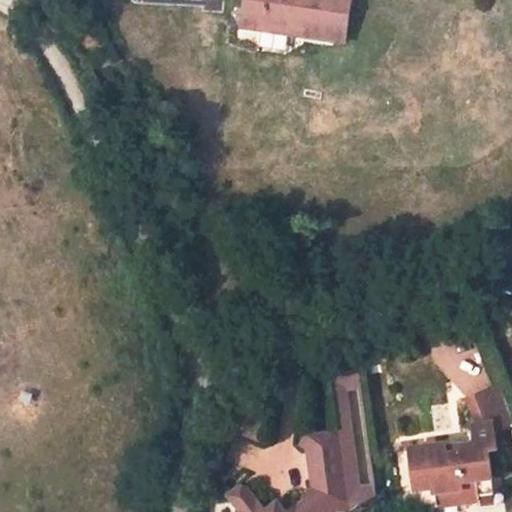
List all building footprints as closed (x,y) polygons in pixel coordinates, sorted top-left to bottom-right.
[(343,44),(350,0),(245,0),(241,28),(343,44)] [(497,380),(462,394),(469,409),(465,410),(470,437),(452,440),(453,446),(443,447),(442,437),(406,442),(411,484),(429,482),(432,498),(476,492),(475,486),(474,474),(492,471),(488,442),(494,441),(491,422),(511,414),(497,380)] [(304,511),(302,508),(314,497),(317,502),(343,499),(334,422),(305,426),(293,439),(304,447),(309,487),(296,501),(285,510),(280,508),(274,508),(270,509),(266,511),(265,511),(247,488),(241,488),(237,489),(231,492),(228,496),(227,497),(228,497),(231,500),(235,508),(235,511),(304,511)] [(494,483),(492,471),(474,474),(475,486),(494,483)] [(413,501),(432,498),(429,482),(411,484),(413,501)]
